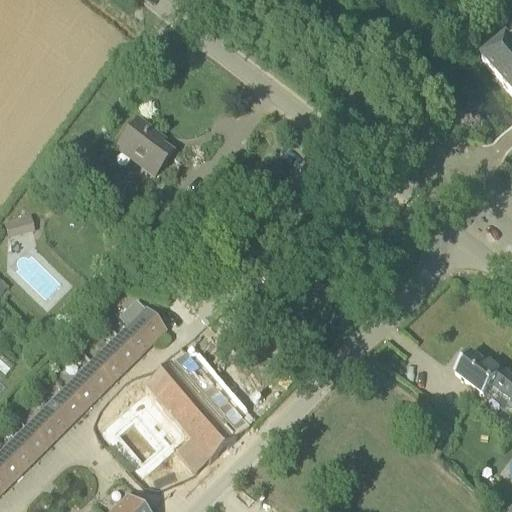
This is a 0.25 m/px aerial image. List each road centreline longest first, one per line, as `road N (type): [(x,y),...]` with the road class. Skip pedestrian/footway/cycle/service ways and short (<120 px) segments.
road 1 (track): [(325,136),(274,242),(229,297),(6,511)]
road 2 (unclassified): [(461,243),(152,0)]
road 3 (unclassified): [(195,511),(461,243)]
